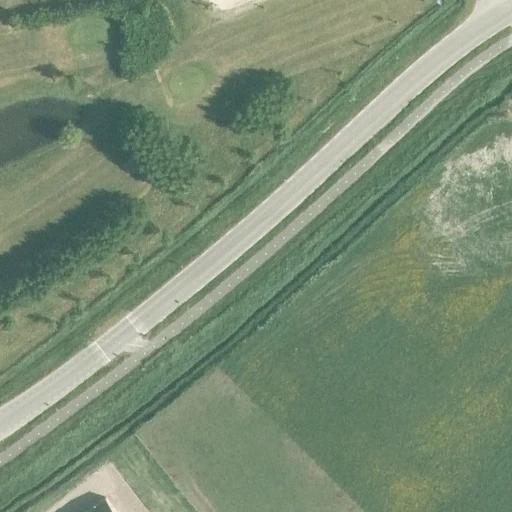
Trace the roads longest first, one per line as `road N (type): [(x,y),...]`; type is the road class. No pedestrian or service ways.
road 1 (unclassified): [(117,341),(504,11)]
road 2 (residential): [(0,424),(117,341)]
